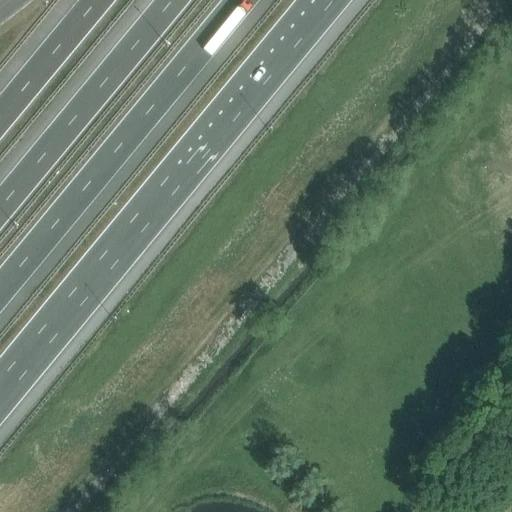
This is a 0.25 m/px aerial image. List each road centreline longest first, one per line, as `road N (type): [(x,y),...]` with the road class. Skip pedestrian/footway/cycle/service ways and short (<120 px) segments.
road 1 (motorway): [(0,383),(313,0)]
road 2 (motorway): [(0,290),(241,0)]
road 3 (motorway): [(172,0),(0,207)]
road 4 (motorway): [(96,0),(0,116)]
